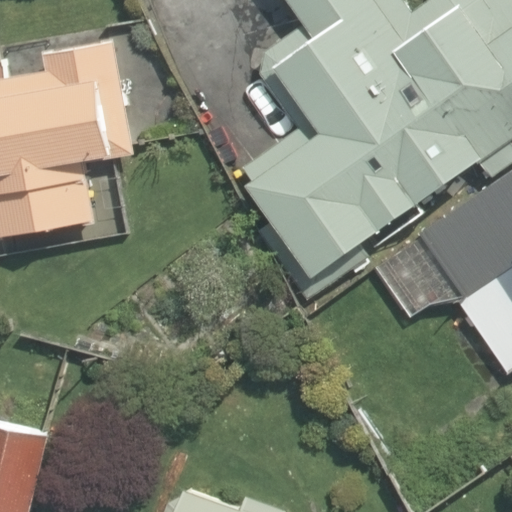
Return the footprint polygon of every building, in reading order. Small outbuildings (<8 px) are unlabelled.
[(311,292),(511,150),(511,0),(443,0),(414,21),(399,0),(285,0),(309,32),(268,61),(313,124),(232,181),(311,292)] [(0,243),(98,228),(89,166),(134,159),(119,58),(116,38),(49,48),(52,68),(0,75),(0,243)] [(511,166),(416,228),(511,374),(511,372),(511,166)] [(0,418),(0,511),(36,511),(55,430),(0,418)] [(397,495),(407,511),(434,511),(506,465),(487,436),(397,495)] [(289,511),(291,508),(249,492),(243,507),(189,486),(184,497),(172,492),(164,511),(289,511)]
